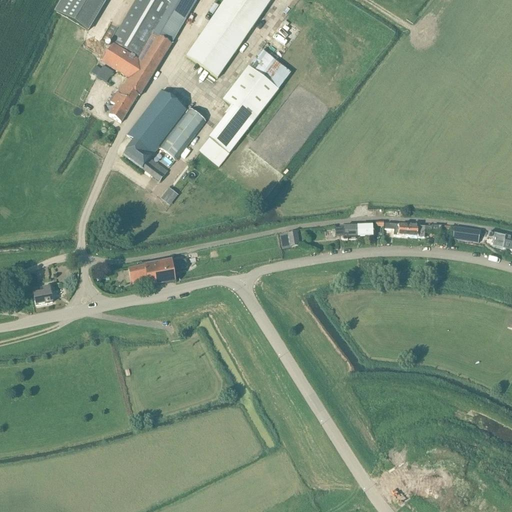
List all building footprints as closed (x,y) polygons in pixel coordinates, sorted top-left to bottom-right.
[(106,0),(63,0),(56,13),(87,32),(106,0)] [(171,46),(171,45),(197,0),(170,0),(173,1),(171,4),(164,0),(135,0),(111,42),(139,58),(138,60),(113,44),(101,62),(127,78),(111,104),(115,106),(109,117),(121,124),(138,96),(139,97),(171,46)] [(217,80),(271,0),(226,0),(186,58),(217,80)] [(95,67),(91,74),(106,84),(113,73),(103,67),(101,70),(95,67)] [(219,148),(229,155),(278,91),(249,69),(223,102),(232,108),(225,117),(227,118),(209,140),(219,148)] [(187,111),(161,92),(126,138),(133,143),(123,157),(159,183),(167,173),(150,160),(158,149),(175,162),(205,124),(188,111),(188,112),(187,111)] [(254,123),(247,132),(252,136),(259,127),(254,123)] [(219,148),(209,140),(199,153),(210,161),(219,148)] [(407,238),(408,227),(399,227),(390,226),(385,225),(384,231),(393,232),(393,237),(407,238)] [(339,230),(335,230),(335,238),(343,238),(343,239),(357,239),(357,227),(342,228),(339,228),(339,229),(339,230)] [(373,227),(357,227),(357,239),(373,238),(373,227)] [(408,227),(407,238),(417,239),(424,239),(424,233),(440,235),(441,228),(431,228),(431,229),(408,227)] [(480,233),(454,229),(452,240),(478,244),(479,239),(480,233)] [(511,251),(511,239),(489,232),(487,237),(494,239),(494,240),(492,246),(511,251)] [(282,250),(299,247),(296,233),(279,236),(282,250)] [(175,283),(174,274),(172,262),(171,262),(144,267),(144,269),(128,272),(128,273),(130,284),(130,285),(146,282),(147,282),(147,283),(147,284),(148,288),(174,283),(175,283)] [(187,269),(186,263),(174,265),(175,271),(187,269)] [(37,274),(30,275),(32,288),(39,287),(38,283),(37,274)] [(33,295),(35,307),(53,304),(50,288),(42,289),(43,293),(40,294),(33,295)]
